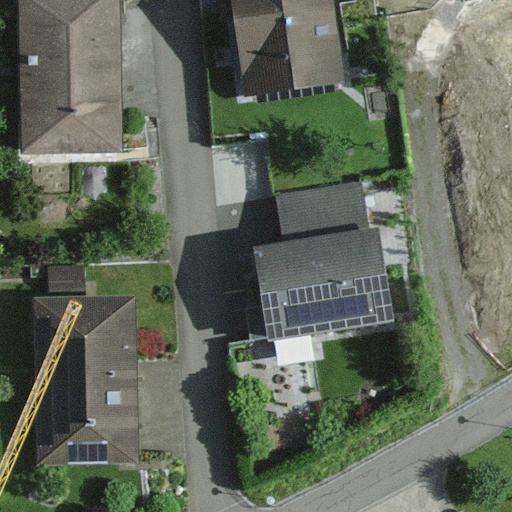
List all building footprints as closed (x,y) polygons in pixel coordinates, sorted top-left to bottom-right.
[(16,0),(19,156),(121,155),(120,34),(119,0),(16,0)] [(232,0),(234,7),(246,102),(344,90),(332,0),(232,0)] [(511,114),(511,7),(464,37),(511,114)] [(272,350),(397,329),(381,235),(374,237),(365,184),(276,199),(284,250),(253,255),(263,311),(247,314),(252,344),(270,341),(272,350)] [(46,268),(48,307),(85,306),(84,267),(46,268)] [(35,307),(38,470),(139,468),(137,389),(135,305),(85,306),(48,307),(35,307)]
